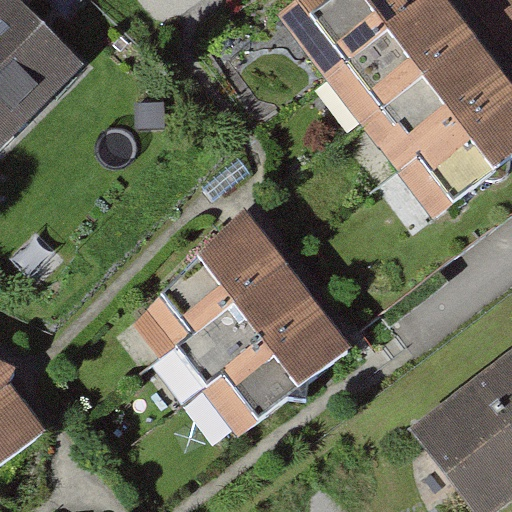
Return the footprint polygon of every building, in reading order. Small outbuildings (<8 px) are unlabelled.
[(511,175),(511,98),(437,0),(343,0),(330,10),(321,0),(304,0),(273,24),(433,235),(511,175)] [(511,0),(473,0),(462,8),(511,72),(511,0)] [(0,163),(79,84),(0,5),(0,163)] [(246,446),(357,366),(247,227),(131,333),(162,373),(178,361),(246,446)] [(511,511),(511,373),(413,448),(461,511),(511,511)] [(0,480),(43,449),(5,402),(15,387),(0,378),(0,480)]
